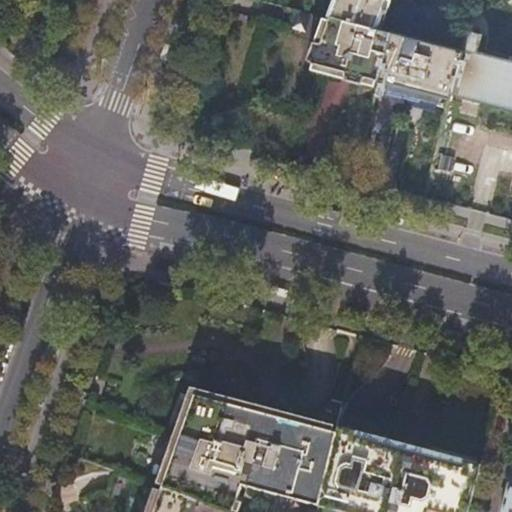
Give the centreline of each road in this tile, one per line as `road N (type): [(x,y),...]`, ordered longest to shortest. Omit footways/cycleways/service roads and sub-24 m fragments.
road 1 (primary): [(77,199),(511,319)]
road 2 (primary): [(511,273),(154,177),(93,153)]
road 3 (residential): [(77,199),(0,418)]
road 4 (residential): [(148,0),(93,153)]
